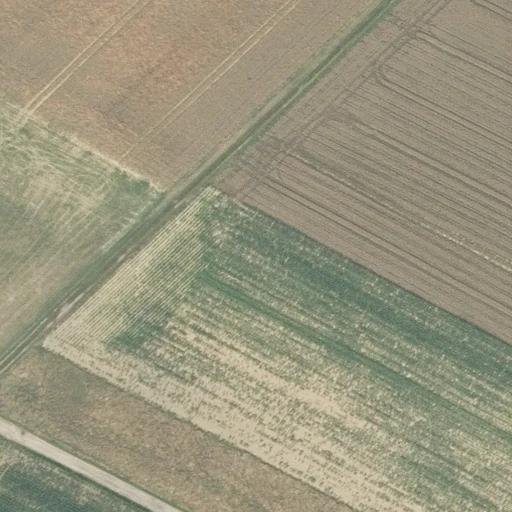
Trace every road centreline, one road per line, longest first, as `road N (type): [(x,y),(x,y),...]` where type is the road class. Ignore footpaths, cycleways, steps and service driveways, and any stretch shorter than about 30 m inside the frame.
road 1 (track): [(395,0),(0,370)]
road 2 (track): [(165,511),(0,424)]
